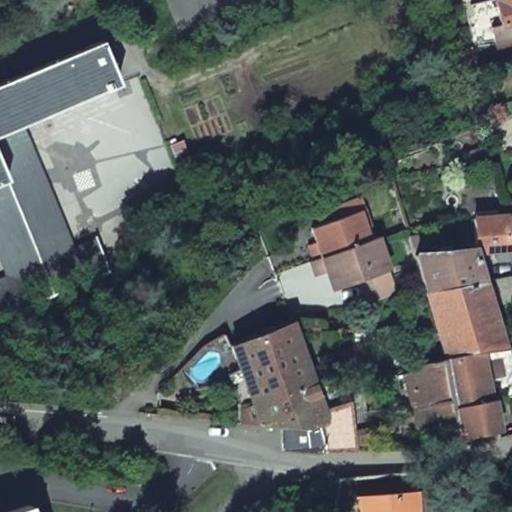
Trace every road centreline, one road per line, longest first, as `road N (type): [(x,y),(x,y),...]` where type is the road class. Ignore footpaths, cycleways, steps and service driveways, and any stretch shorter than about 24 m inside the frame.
road 1 (residential): [(0,413),(272,456)]
road 2 (residential): [(272,456),(327,464),(511,450)]
